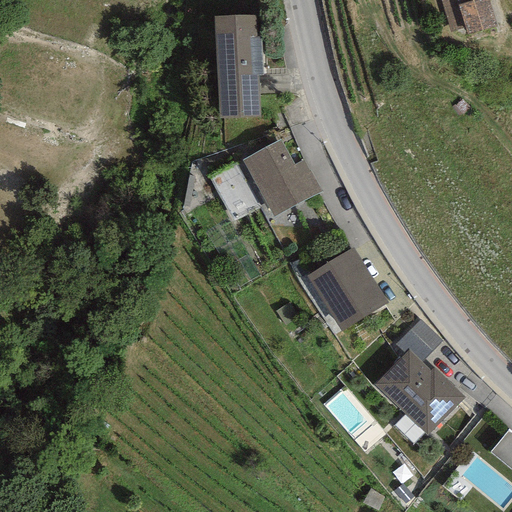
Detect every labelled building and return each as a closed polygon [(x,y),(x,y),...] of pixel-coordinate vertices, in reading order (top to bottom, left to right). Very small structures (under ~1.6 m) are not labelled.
[(466,34),(496,27),(487,0),(439,0),(450,32),(464,28),(466,34)] [(259,15),(214,17),(219,118),(259,116),(257,75),(262,75),(259,15)] [(293,165),(280,140),(241,160),(273,217),(321,192),(303,160),(293,165)] [(214,180),(232,217),(262,202),(243,165),(214,180)] [(388,303),(353,248),(306,277),(341,331),(388,303)] [(421,362),(441,341),(419,319),(394,345),(404,354),(408,350),(421,362)] [(421,362),(408,350),(404,354),(372,384),(426,436),(464,398),(433,367),(429,371),(421,362)]
